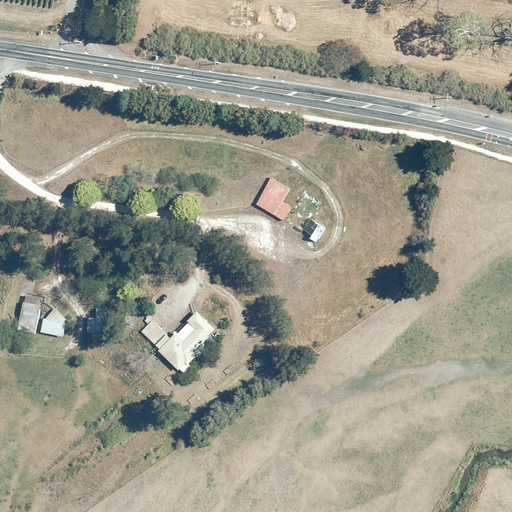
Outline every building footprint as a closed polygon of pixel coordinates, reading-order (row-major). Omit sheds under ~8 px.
[(292,189),(273,178),(258,205),(286,221),(294,207),(284,202),(292,189)] [(306,228),(306,229),(305,230),(315,236),(313,239),(320,243),(328,229),(311,219),(306,228)] [(114,325),(114,308),(90,308),(90,332),(97,332),(97,340),(107,340),(107,325),(114,325)] [(195,366),(193,363),(199,357),(200,359),(209,350),(207,349),(204,346),(219,330),(199,310),(161,349),(182,371),(187,375),(195,366)] [(68,322),(46,318),(44,332),(66,336),(68,322)]
